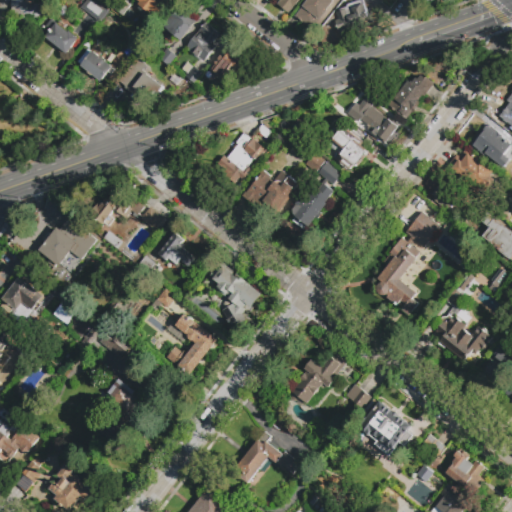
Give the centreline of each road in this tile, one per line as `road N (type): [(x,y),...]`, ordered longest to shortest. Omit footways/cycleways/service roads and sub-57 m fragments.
road 1 (residential): [(136,511),(500,53)]
road 2 (residential): [(125,149),(511,457)]
road 3 (secondary): [(32,183),(420,40)]
road 4 (residential): [(0,49),(125,149)]
road 5 (residential): [(223,0),(322,79)]
